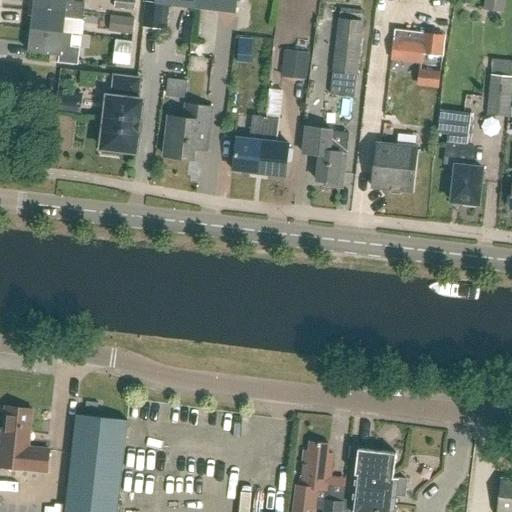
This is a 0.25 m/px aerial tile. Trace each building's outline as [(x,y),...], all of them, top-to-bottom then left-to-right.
[(67,1),(67,0),(35,0),(35,6),(84,12),(85,3),(67,1)] [(115,0),(115,8),(134,10),(135,0),(115,0)] [(157,0),(157,2),(236,11),(237,0),(157,0)] [(164,4),(147,2),(144,24),(162,26),(164,4)] [(83,22),(84,12),(35,6),(32,28),(64,32),(65,20),(83,22)] [(133,34),(135,18),(111,16),(110,32),(133,34)] [(185,18),(183,30),(192,31),(193,19),(185,18)] [(333,72),(334,72),(358,75),(364,22),(339,19),(333,72)] [(73,33),(64,32),(32,28),(29,52),(61,55),(60,61),(78,64),(79,59),(80,47),(71,46),(73,33)] [(395,30),(392,57),(403,59),(405,38),(411,39),(412,32),(395,30)] [(425,33),(422,53),(441,56),(444,36),(425,33)] [(238,50),(251,51),(252,39),(239,38),(238,50)] [(131,42),(115,40),(113,63),(129,65),(131,42)] [(281,77),(305,80),(308,54),(284,51),(281,77)] [(440,61),(421,59),(418,86),(437,88),(440,61)] [(138,99),(140,78),(114,75),(112,96),(108,96),(102,148),(104,148),(103,153),(119,155),(120,150),(136,152),(142,100),(138,99)] [(510,117),(511,96),(511,76),(491,75),(487,115),(510,117)] [(287,112),(289,85),(275,84),(273,111),(287,112)] [(355,103),(355,91),(331,90),(331,103),(355,103)] [(59,92),(57,109),(78,112),(80,94),(59,92)] [(193,159),(194,149),(207,150),(207,142),(212,107),(187,104),(185,118),(170,116),(165,156),(193,159)] [(258,174),(265,118),(252,116),(249,140),(236,138),(236,143),(232,143),(231,155),(235,155),(233,171),(258,174)] [(265,118),(258,174),(284,177),(286,162),(290,162),(291,150),(287,150),(288,144),(276,143),(279,120),(265,118)] [(316,129),(305,128),(302,150),(314,152),(319,152),(316,181),(324,182),(323,188),(342,190),(345,156),(348,133),(346,133),(342,133),(331,131),(331,129),(325,129),(325,130),(316,129)] [(414,177),(417,148),(377,144),(372,187),(408,191),(409,177),(414,177)] [(472,167),(474,147),(447,144),(445,159),(453,160),(451,178),(454,178),(451,201),(478,204),(483,168),(472,167)] [(3,429),(0,428),(0,466),(47,472),(49,450),(29,448),(33,410),(9,407),(9,411),(5,411),(3,429)] [(118,511),(128,422),(77,416),(65,511),(118,511)] [(329,455),(330,446),(310,444),(309,453),(304,452),(300,487),(297,487),(293,511),(314,511),(317,490),(330,492),(334,456),(329,455)] [(351,511),(344,510),(343,510),(343,511),(396,511),(397,508),(395,505),(396,496),(404,497),(406,480),(392,479),(395,455),(358,451),(351,511)] [(511,511),(511,480),(501,480),(497,511),(511,511)] [(324,511),(342,511),(343,510),(344,504),(326,501),(324,511)]
